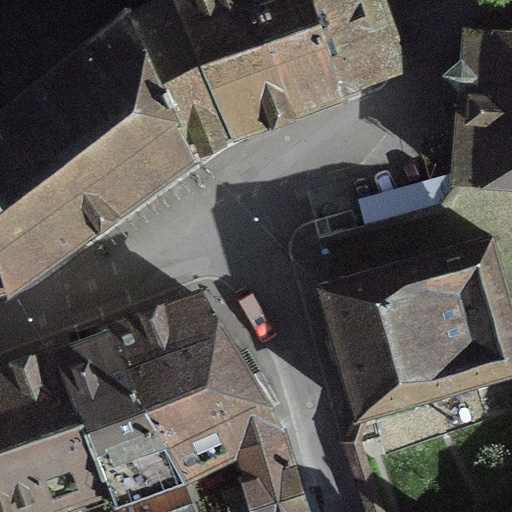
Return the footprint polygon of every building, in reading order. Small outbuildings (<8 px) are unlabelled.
[(229,133),(229,131),(244,126),(288,109),(303,104),(338,91),(310,0),(154,0),(130,16),(128,11),(121,17),(184,153),(187,150),(210,141),(229,133)] [(310,0),(338,91),(349,87),(387,74),(363,0),(310,0)] [(121,17),(0,115),(0,281),(2,280),(8,280),(103,211),(184,153),(121,17)] [(465,182),(511,185),(511,33),(468,30),(458,181),(465,182)] [(462,385),(511,370),(511,326),(487,239),(334,282),(332,276),(326,278),(328,283),(316,287),(354,418),(361,414),(439,392),(462,385)] [(277,435),(276,431),(218,333),(200,303),(171,314),(170,311),(161,315),(162,317),(109,335),(107,330),(104,331),(182,480),(237,454),(277,435)] [(179,481),(182,480),(104,331),(100,332),(102,337),(80,345),(54,354),(20,366),(0,373),(0,511),(82,511),(111,503),(113,502),(115,501),(115,500),(178,479),(179,481)] [(276,431),(277,435),(237,454),(254,509),(243,511),(303,511),(289,464),(278,430),(276,431)] [(115,500),(115,501),(113,502),(111,503),(115,511),(192,511),(193,511),(179,481),(178,479),(115,500)]
